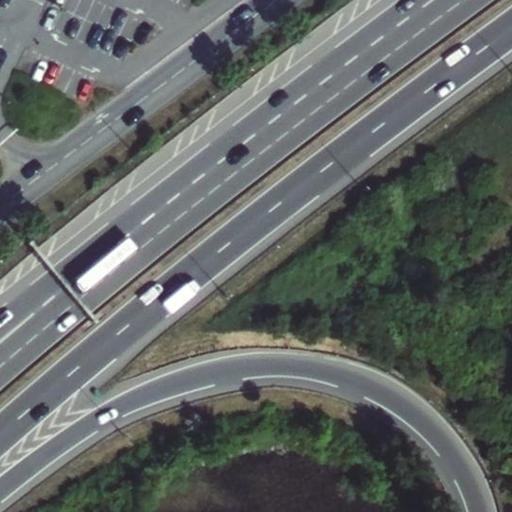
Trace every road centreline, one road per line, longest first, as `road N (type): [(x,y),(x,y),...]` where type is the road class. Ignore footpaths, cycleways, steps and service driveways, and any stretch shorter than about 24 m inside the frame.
road 1 (trunk): [(0,433),(259,217),(511,27)]
road 2 (trunk): [(0,486),(129,399),(216,368),(265,362),(364,379),(399,397),(460,457),(483,511)]
road 3 (trunk): [(448,0),(91,275)]
road 4 (tertiary): [(276,0),(0,205)]
road 5 (trunk): [(91,275),(0,361)]
